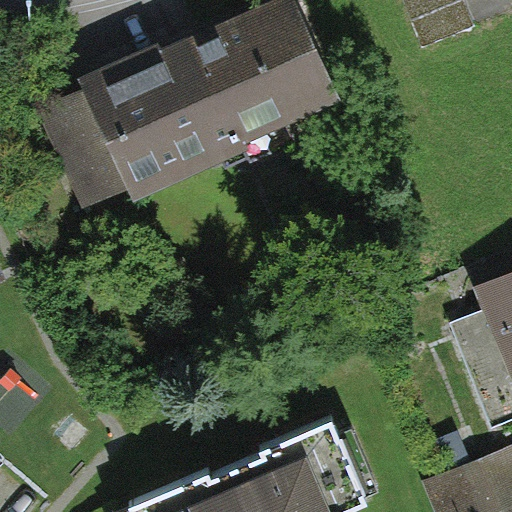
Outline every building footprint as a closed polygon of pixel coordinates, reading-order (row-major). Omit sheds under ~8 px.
[(280,109),(337,83),(298,0),(259,0),(38,101),(82,197),(129,176),(134,187),(220,148),(226,160),(249,150),(251,155),(292,136),(280,109)] [(405,0),(423,43),(477,21),(468,0),(405,0)] [(493,421),(511,412),(511,260),(472,276),(482,301),(449,315),(493,421)] [(355,511),(346,490),(366,482),(332,402),(129,487),(139,511),(355,511)] [(511,439),(422,477),(436,511),(486,511),(511,501),(511,439)] [(511,511),(511,501),(486,511),(511,511)]
